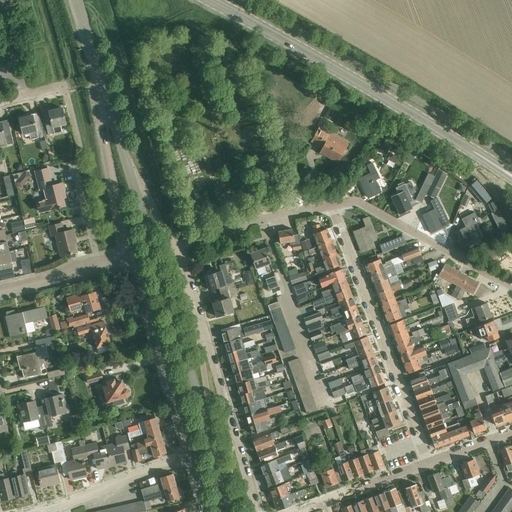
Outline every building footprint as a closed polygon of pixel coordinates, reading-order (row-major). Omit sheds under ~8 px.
[(47,95),(38,97),(41,106),(49,104),(47,95)] [(62,108),(43,113),(48,136),(62,132),(60,126),(66,124),(62,108)] [(44,136),(39,114),(19,119),(23,135),(29,133),(31,140),(44,136)] [(8,122),(0,123),(0,147),(13,144),(8,122)] [(319,128),(312,142),(323,148),(321,152),(337,161),(344,147),(329,139),(331,135),(319,128)] [(48,150),(45,141),(39,142),(42,151),(48,150)] [(410,152),(407,157),(412,160),(415,154),(410,152)] [(368,198),(381,192),(376,180),(380,178),(372,163),(367,166),(371,174),(359,180),(368,198)] [(35,172),(38,181),(40,190),(44,189),(47,201),(38,203),(40,212),(64,206),(61,194),(64,193),(61,184),(52,186),(47,169),(35,172)] [(438,170),(431,184),(440,188),(447,174),(438,170)] [(25,172),(15,184),(21,190),(31,178),(25,172)] [(10,177),(3,178),(8,197),(8,199),(15,197),(10,177)] [(469,187),(484,205),(491,199),(476,181),(469,187)] [(398,194),(391,197),(400,215),(412,209),(409,203),(413,201),(405,184),(404,184),(403,182),(398,185),(399,187),(396,188),(398,194)] [(423,185),(416,200),(421,203),(429,187),(423,185)] [(466,207),(471,196),(465,193),(461,204),(466,207)] [(434,209),(422,215),(431,234),(448,225),(449,222),(438,199),(435,200),(430,202),(434,209)] [(495,201),(488,205),(491,212),(498,208),(495,201)] [(501,218),(497,210),(491,213),(495,221),(501,218)] [(466,227),(454,233),(463,251),(482,242),(473,225),(479,222),(474,213),(462,219),(466,227)] [(370,235),(374,233),(369,218),(364,220),(367,228),(354,233),(361,252),(374,247),(370,235)] [(34,219),(24,222),(26,230),(36,228),(34,219)] [(23,222),(11,225),(13,234),(25,231),(23,222)] [(61,224),(49,227),(52,236),(56,235),(61,256),(76,252),(73,240),(75,239),(73,230),(63,233),(61,224)] [(318,224),(311,225),(312,232),(319,231),(318,224)] [(319,246),(332,241),(328,229),(314,234),(319,246)] [(281,244),(289,242),(290,245),(292,245),(293,250),(300,249),(298,233),(294,234),(293,230),(279,232),(281,244)] [(5,236),(0,236),(0,253),(9,252),(5,236)] [(320,251),(323,258),(336,253),(332,241),(319,246),(304,252),(305,257),(320,251)] [(390,250),(388,242),(380,245),(383,253),(390,250)] [(404,261),(411,259),(413,264),(423,261),(421,255),(418,248),(401,254),(404,261)] [(267,273),(273,271),(265,249),(251,254),(256,268),(265,265),(267,273)] [(9,252),(0,253),(0,271),(13,268),(9,252)] [(316,269),(317,274),(341,265),(336,253),(323,258),(326,268),(324,269),(323,266),(316,269)] [(385,262),(382,263),(380,260),(366,265),(370,275),(393,266),(391,258),(384,261),(385,262)] [(436,260),(429,262),(432,269),(439,267),(436,260)] [(28,261),(21,262),(24,276),(31,274),(28,261)] [(218,287),(220,294),(236,290),(234,282),(232,282),(231,276),(229,277),(225,264),(219,266),(221,272),(205,276),(209,290),(218,287)] [(445,264),(438,275),(450,282),(456,271),(445,264)] [(370,275),(374,284),(388,279),(387,279),(397,275),(393,266),(370,275)] [(343,269),(319,278),(323,288),(332,284),(346,279),(343,269)] [(468,277),(456,271),(450,282),(457,286),(454,291),(451,296),(456,298),(468,277)] [(289,277),(292,285),(307,280),(304,272),(289,277)] [(269,290),(279,287),(275,277),(266,280),(269,290)] [(479,284),(468,277),(456,298),(460,300),(463,296),(462,295),(465,290),(473,295),(479,284)] [(333,288),(321,292),(323,298),(335,293),(350,288),(346,279),(332,284),(333,288)] [(377,294),(391,289),(388,279),(374,284),(377,294)] [(296,294),(305,291),(303,283),(294,287),(296,294)] [(339,303),(353,297),(350,288),(335,293),(323,298),(325,303),(337,299),(339,303)] [(377,294),(381,304),(395,298),(391,289),(377,294)] [(238,296),(236,290),(220,294),(222,300),(213,303),(217,317),(234,312),(230,299),(238,296)] [(70,312),(85,308),(86,313),(100,309),(95,293),(75,299),(75,297),(67,299),(70,312)] [(306,294),(298,297),(300,303),(308,300),(306,294)] [(455,301),(443,294),(438,296),(442,307),(443,307),(453,303),(455,301)] [(333,316),(357,307),(353,297),(339,303),(340,306),(331,310),(333,316)] [(396,301),(395,298),(381,304),(384,313),(398,308),(398,307),(407,304),(405,298),(396,301)] [(269,306),(271,311),(281,308),(279,302),(269,306)] [(453,303),(443,307),(444,307),(445,312),(455,308),(454,303),(453,303)] [(465,320),(468,326),(492,317),(486,303),(470,309),(473,317),(465,320)] [(6,313),(12,339),(13,339),(28,336),(25,324),(47,318),(45,306),(44,306),(43,306),(36,307),(37,309),(16,314),(15,311),(14,310),(7,312),(6,312),(6,313)] [(342,323),(360,316),(357,307),(333,316),(334,319),(344,316),(345,318),(341,320),(342,323)] [(273,317),(283,314),(281,308),(271,311),(273,317)] [(384,313),(388,323),(402,318),(398,308),(384,313)] [(445,312),(447,317),(457,313),(455,308),(445,312)] [(65,318),(67,326),(88,320),(86,313),(73,318),(72,316),(65,318)] [(306,325),(323,319),(321,313),(304,319),(306,325)] [(459,318),(457,313),(447,317),(449,322),(459,318)] [(48,316),(52,330),(60,328),(56,314),(48,316)] [(273,317),(275,325),(286,321),(283,314),(273,317)] [(345,332),(349,330),(363,325),(360,316),(342,323),(330,327),(332,333),(338,330),(339,334),(345,332)] [(389,325),(393,336),(407,330),(405,325),(414,322),(412,317),(389,325)] [(320,320),(306,326),(309,333),(322,328),(320,320)] [(277,330),(288,327),(286,321),(275,325),(277,330)] [(489,342),(499,338),(497,332),(498,332),(493,321),(469,330),(471,335),(477,332),(480,339),(487,336),(489,342)] [(104,322),(90,326),(77,330),(78,336),(92,332),(98,354),(107,352),(106,347),(108,347),(107,345),(110,344),(104,322)] [(363,325),(349,330),(353,340),(367,334),(363,325)] [(240,327),(221,333),(225,343),(241,338),(247,337),(245,331),(240,333),(239,332),(242,331),(240,327)] [(277,330),(279,336),(290,332),(288,327),(277,330)] [(413,338),(424,334),(422,328),(411,332),(413,338)] [(410,340),(407,330),(393,336),(396,345),(410,340)] [(312,342),(323,337),(321,331),(309,335),(312,342)] [(281,341),(292,338),(290,332),(279,336),(281,341)] [(345,332),(339,334),(343,343),(348,341),(345,332)] [(396,345),(400,355),(414,349),(412,344),(421,341),(420,336),(410,340),(396,345)] [(37,347),(46,345),(55,343),(54,337),(35,341),(37,347)] [(355,345),(357,351),(371,346),(368,337),(344,346),(345,350),(353,347),(355,345)] [(225,343),(228,354),(244,349),(255,345),(253,340),(243,343),(241,338),(225,343)] [(281,341),(283,347),(294,343),(292,338),(281,341)] [(504,351),(493,355),(495,360),(511,353),(511,339),(507,341),(509,348),(503,350),(504,351)] [(264,344),(267,352),(278,349),(276,340),(264,344)] [(447,341),(439,345),(441,350),(445,349),(449,347),(447,341)] [(324,342),(314,346),(317,354),(327,350),(324,342)] [(294,343),(283,347),(285,353),(296,349),(294,343)] [(449,347),(445,349),(448,358),(460,354),(456,344),(449,347)] [(46,345),(37,347),(35,348),(36,352),(17,357),(19,365),(20,365),(22,371),(22,370),(24,378),(41,374),(39,365),(45,364),(44,358),(48,357),(46,345)] [(375,355),(371,346),(357,351),(361,360),(375,355)] [(414,349),(400,355),(404,365),(418,359),(427,356),(425,351),(423,346),(414,349)] [(478,370),(484,368),(490,348),(472,355),(478,370)] [(484,368),(486,374),(499,369),(497,365),(495,360),(493,355),(490,348),(484,368)] [(231,364),(247,359),(260,355),(258,351),(248,354),(248,355),(246,355),(244,349),(228,354),(231,364)] [(328,350),(317,355),(319,361),(330,357),(328,350)] [(511,353),(495,360),(497,365),(507,361),(510,368),(511,367),(511,353)] [(263,358),(265,365),(277,362),(274,354),(263,358)] [(363,365),(364,370),(378,364),(375,355),(361,360),(344,367),(346,370),(349,369),(350,370),(363,365)] [(478,370),(472,355),(466,357),(472,373),(478,370)] [(427,356),(418,359),(404,365),(407,374),(421,369),(419,364),(429,360),(427,356)] [(466,357),(448,364),(466,375),(472,373),(466,357)] [(289,362),(291,368),(301,364),(299,358),(289,362)] [(234,375),(252,369),(252,367),(250,368),(247,359),(231,364),(234,375)] [(337,359),(325,362),(329,374),(341,370),(337,359)] [(282,363),(275,365),(277,371),(284,369),(282,363)] [(291,368),(293,374),(303,370),(301,364),(291,368)] [(378,364),(364,370),(366,374),(362,376),(361,373),(351,377),(354,384),(353,384),(354,384),(382,373),(378,364)] [(448,364),(456,385),(468,381),(466,375),(448,364)] [(237,384),(237,385),(253,380),(252,375),(261,372),(259,367),(252,369),(234,375),(237,384)] [(63,369),(51,372),(47,373),(48,379),(65,375),(63,369)] [(499,369),(486,374),(489,380),(501,375),(500,374),(499,369)] [(511,385),(511,384),(511,369),(500,374),(501,375),(503,381),(505,387),(506,387),(511,385)] [(303,370),(293,374),(295,380),(305,376),(303,370)] [(445,370),(439,372),(440,375),(442,381),(448,378),(445,370)] [(85,376),(88,384),(103,379),(100,372),(85,376)] [(382,373),(354,384),(356,390),(366,386),(365,384),(369,383),(371,388),(385,383),(382,373)] [(414,391),(429,385),(442,381),(440,375),(427,380),(426,375),(410,381),(414,391)] [(489,380),(491,386),(503,381),(501,375),(489,380)] [(295,380),(297,386),(307,382),(305,376),(295,380)] [(253,380),(237,385),(240,395),(263,389),(262,387),(270,385),(268,379),(254,383),(253,380)] [(331,389),(342,385),(339,379),(328,383),(331,389)] [(120,382),(115,384),(114,380),(106,382),(106,383),(97,385),(99,390),(102,389),(103,393),(104,393),(107,402),(113,401),(114,406),(123,403),(122,398),(126,397),(125,396),(127,395),(128,392),(127,390),(123,389),(121,383),(120,382)] [(468,381),(456,385),(458,391),(470,387),(468,381)] [(505,387),(503,381),(491,386),(493,392),(501,388),(505,387)] [(299,391),(309,388),(307,382),(297,386),(299,391)] [(429,385),(414,391),(417,401),(433,395),(433,394),(448,389),(446,384),(431,390),(429,385)] [(366,404),(367,409),(369,408),(391,400),(387,387),(373,392),(377,402),(374,403),(373,401),(366,404)] [(458,391),(460,397),(472,393),(470,387),(458,391)] [(505,398),(509,396),(506,387),(505,387),(501,388),(505,398)] [(299,391),(301,397),(311,393),(309,388),(299,391)] [(334,399),(346,394),(343,388),(331,393),(334,399)] [(240,395),(243,405),(264,399),(264,398),(266,397),(263,389),(240,395)] [(292,391),(286,392),(288,399),(294,397),(292,391)] [(311,393),(301,397),(303,403),(313,399),(311,393)] [(475,399),(472,393),(460,397),(463,403),(475,399)] [(42,409),(46,427),(53,426),(50,416),(67,412),(62,395),(46,399),(48,407),(42,409)] [(417,401),(421,410),(440,403),(438,398),(434,399),(433,395),(417,401)] [(488,404),(493,402),(491,395),(485,397),(488,404)] [(501,406),(502,408),(507,422),(511,420),(511,402),(510,398),(508,399),(509,403),(501,406)] [(264,399),(243,405),(246,416),(267,409),(267,408),(264,399)] [(303,403),(305,408),(315,405),(313,399),(303,403)] [(477,405),(475,399),(463,403),(465,409),(477,405)] [(391,400),(369,408),(371,413),(376,411),(375,408),(378,407),(382,417),(396,412),(391,400)] [(46,427),(42,409),(36,410),(34,401),(18,405),(22,423),(38,419),(40,429),(46,427)] [(440,403),(421,410),(425,420),(447,411),(460,407),(458,402),(445,406),(444,402),(440,403)] [(246,416),(249,426),(266,421),(272,419),(271,418),(269,418),(268,414),(281,411),(279,404),(267,408),(267,409),(246,416)] [(315,405),(305,408),(307,414),(317,411),(315,405)] [(502,408),(491,412),(496,426),(507,422),(502,408)] [(425,420),(428,430),(444,424),(443,424),(451,421),(447,411),(425,420)] [(474,434),(487,429),(480,411),(471,414),(474,420),(470,422),(474,434)] [(386,429),(376,433),(378,438),(389,434),(387,429),(400,424),(396,412),(382,417),(372,421),(373,425),(384,421),(386,429)] [(76,415),(70,416),(74,430),(80,428),(76,415)] [(155,418),(143,421),(138,423),(140,430),(128,434),(129,438),(129,439),(147,433),(159,429),(155,418)] [(428,430),(432,440),(449,433),(466,427),(466,426),(468,426),(465,418),(457,421),(458,423),(445,428),(444,424),(428,430)] [(266,421),(249,426),(252,435),(270,429),(269,427),(268,428),(267,425),(273,424),(272,419),(266,421)] [(324,429),(332,426),(329,419),(321,422),(324,429)] [(469,436),(466,427),(449,433),(452,442),(469,436)] [(132,450),(150,445),(163,441),(159,429),(147,433),(149,438),(144,440),(145,441),(130,445),(132,450)] [(277,432),(254,440),(253,441),(257,452),(275,446),(272,439),(279,437),(277,432)] [(435,449),(452,442),(449,433),(432,440),(435,449)] [(47,434),(36,437),(38,446),(50,444),(47,434)] [(302,435),(295,438),(299,449),(306,447),(302,435)] [(107,446),(112,466),(127,463),(124,450),(129,449),(126,436),(115,439),(117,443),(107,446)] [(342,436),(336,437),(339,447),(344,445),(342,436)] [(385,467),(379,451),(377,446),(373,447),(370,440),(363,442),(366,450),(374,471),(385,467)] [(140,455),(152,451),(154,457),(166,453),(163,441),(150,445),(132,450),(135,463),(141,461),(140,455)] [(286,441),(276,445),(275,446),(257,452),(261,463),(278,457),(276,451),(284,448),(283,447),(287,445),(286,441)] [(361,452),(363,457),(358,458),(364,475),(374,471),(366,450),(363,442),(363,441),(358,442),(362,451),(361,452)] [(61,442),(56,443),(60,462),(66,461),(61,442)] [(55,464),(60,462),(56,443),(47,445),(48,453),(52,452),(55,464)] [(97,470),(112,466),(107,446),(98,448),(96,443),(86,446),(89,458),(94,457),(97,470)] [(89,458),(86,446),(71,450),(73,461),(67,463),(71,480),(87,476),(83,460),(89,458)] [(506,465),(507,468),(508,472),(511,470),(511,468),(510,464),(511,462),(511,449),(511,446),(500,450),(506,465)] [(305,448),(301,449),(305,460),(309,459),(305,448)] [(26,450),(20,452),(24,469),(31,468),(26,450)] [(337,466),(343,481),(343,482),(354,478),(347,460),(344,450),(339,452),(340,456),(334,458),(337,464),(337,466)] [(261,466),(265,476),(281,470),(280,468),(279,469),(277,465),(292,460),(290,454),(261,466)] [(364,475),(358,458),(350,461),(350,459),(347,460),(354,478),(364,475)] [(314,470),(310,459),(304,462),(308,472),(314,470)] [(473,460),(461,464),(466,479),(462,481),(465,490),(471,488),(469,483),(476,481),(475,479),(480,477),(473,460)] [(343,481),(337,466),(337,464),(331,466),(332,469),(326,471),(324,466),(320,468),(322,473),(321,473),(326,488),(343,481)] [(59,483),(55,466),(37,470),(42,487),(59,483)] [(281,470),(265,476),(269,487),(289,479),(287,475),(282,477),(280,473),(282,472),(281,470)] [(9,472),(11,478),(15,498),(29,494),(24,475),(17,477),(16,471),(9,472)] [(317,478),(315,472),(306,475),(310,486),(319,482),(317,477),(317,478)] [(0,493),(2,501),(15,498),(11,478),(5,480),(3,473),(0,474),(0,493)] [(448,477),(441,479),(438,473),(427,477),(433,493),(439,491),(442,500),(452,496),(448,487),(451,486),(448,477)] [(141,490),(143,496),(164,489),(176,486),(173,474),(160,478),(162,483),(141,490)] [(457,478),(450,481),(453,488),(460,485),(457,478)] [(495,478),(488,479),(479,491),(485,495),(494,483),(495,478)] [(294,480),(269,489),(273,500),(290,494),(289,492),(287,493),(285,486),(290,484),(290,486),(296,484),(294,480)] [(416,485),(404,489),(411,508),(419,505),(421,511),(425,511),(428,511),(423,497),(425,496),(423,491),(419,492),(416,485)] [(143,496),(144,501),(145,502),(166,496),(167,501),(180,498),(176,486),(164,489),(143,496)] [(290,494),(273,500),(277,511),(292,505),(290,499),(305,494),(304,489),(290,494)] [(397,511),(396,508),(395,506),(401,504),(395,489),(385,493),(391,510),(391,511),(397,511)] [(391,511),(391,510),(385,493),(374,497),(379,511),(382,511),(385,511),(391,511)] [(502,498),(511,504),(511,497),(506,493),(502,498)] [(458,511),(457,511),(473,511),(480,503),(469,495),(458,511)] [(379,511),(374,497),(363,501),(367,511),(379,511)] [(452,498),(445,501),(447,508),(455,505),(452,498)] [(511,504),(502,498),(499,503),(510,511),(511,508),(511,504)] [(367,511),(363,501),(353,505),(355,511),(367,511)] [(495,507),(501,511),(509,511),(510,511),(499,503),(495,507)]
